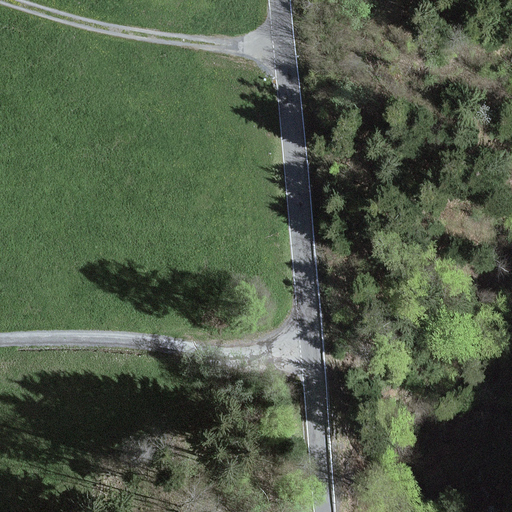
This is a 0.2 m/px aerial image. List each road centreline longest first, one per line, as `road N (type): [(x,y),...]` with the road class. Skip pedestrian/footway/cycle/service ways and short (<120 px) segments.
road 1 (tertiary): [(281,0),(326,511)]
road 2 (track): [(0,340),(112,339),(312,358)]
road 3 (track): [(3,0),(127,34),(285,49)]
